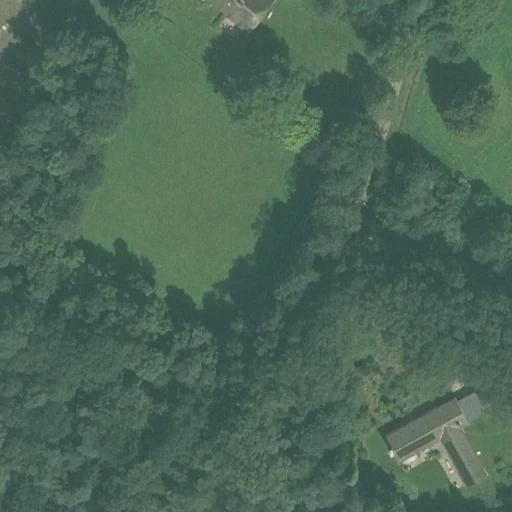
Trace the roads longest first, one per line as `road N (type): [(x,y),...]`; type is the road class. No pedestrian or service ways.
road 1 (track): [(140,511),(226,413),(342,250)]
road 2 (track): [(386,0),(399,66),(346,231)]
road 3 (track): [(342,250),(376,244),(511,281)]
